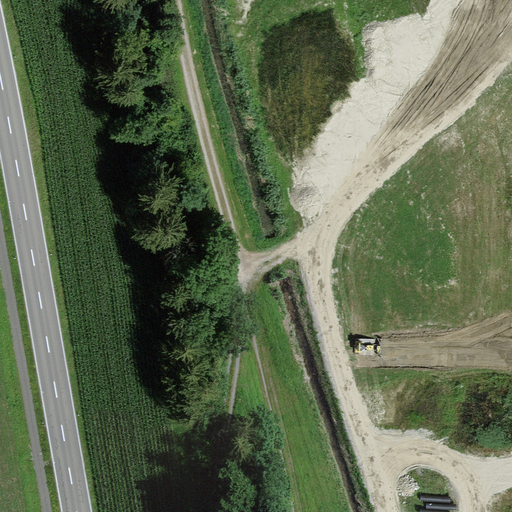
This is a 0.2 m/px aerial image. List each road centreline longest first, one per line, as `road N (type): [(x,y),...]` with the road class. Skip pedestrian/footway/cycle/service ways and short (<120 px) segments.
road 1 (track): [(180,0),(241,305),(219,402),(220,511)]
road 2 (secondary): [(0,73),(76,511)]
road 3 (track): [(241,305),(263,264),(511,48)]
